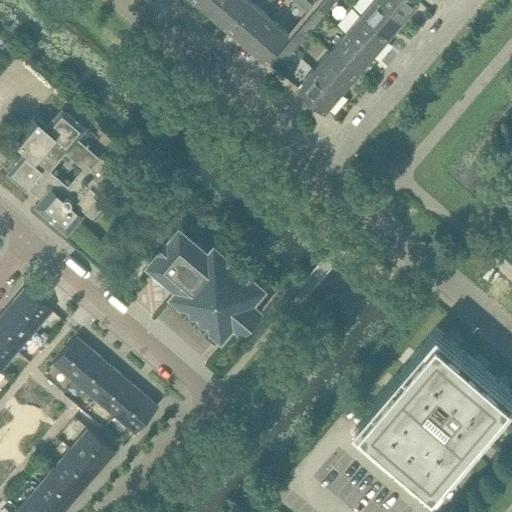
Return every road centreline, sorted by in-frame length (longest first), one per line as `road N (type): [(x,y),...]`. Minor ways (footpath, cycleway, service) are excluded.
road 1 (residential): [(121,511),(198,422),(202,392),(27,240)]
road 2 (residential): [(322,172),(121,0)]
road 3 (residential): [(511,334),(322,172)]
road 4 (residential): [(322,172),(470,0)]
